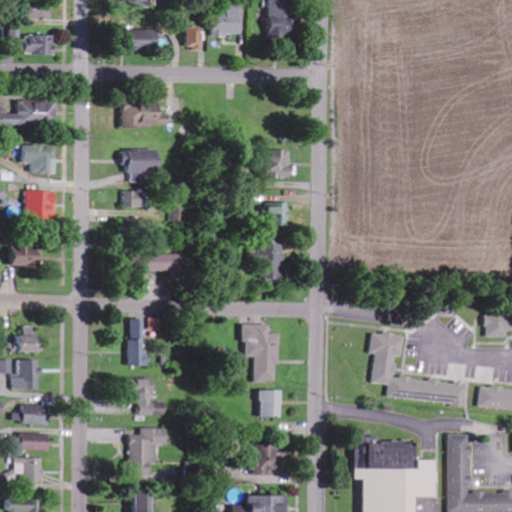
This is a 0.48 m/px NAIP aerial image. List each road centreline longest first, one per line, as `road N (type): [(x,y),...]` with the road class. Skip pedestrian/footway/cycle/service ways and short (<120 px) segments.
road 1 (residential): [(316,511),(323,0)]
road 2 (residential): [(84,511),(86,0)]
road 3 (residential): [(324,77),(0,70)]
road 4 (residential): [(318,312),(0,302)]
road 5 (residential): [(318,312),(416,322),(453,356),(511,362)]
